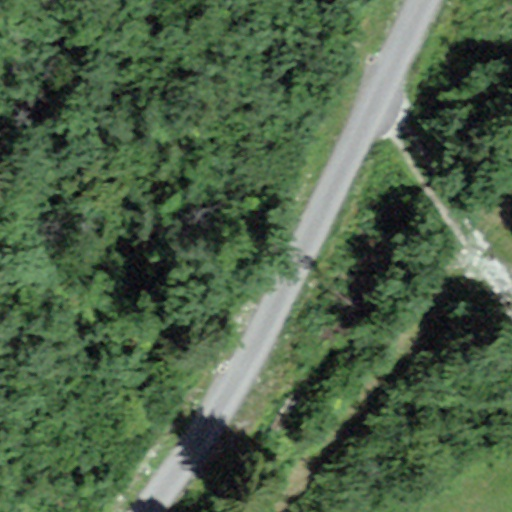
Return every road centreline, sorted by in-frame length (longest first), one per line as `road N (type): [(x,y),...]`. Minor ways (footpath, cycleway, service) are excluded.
road 1 (unclassified): [(425,0),(253,359),(144,511)]
road 2 (track): [(380,93),(511,296)]
